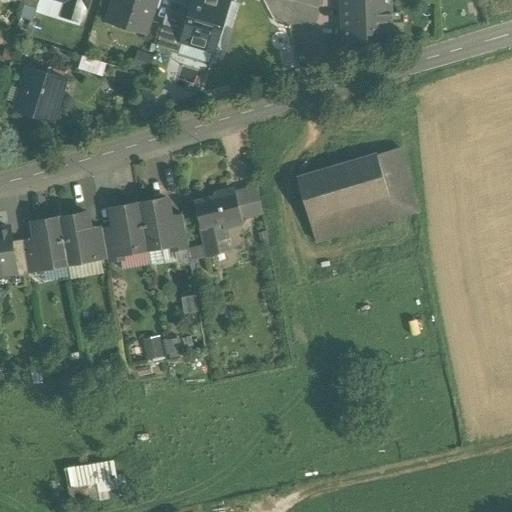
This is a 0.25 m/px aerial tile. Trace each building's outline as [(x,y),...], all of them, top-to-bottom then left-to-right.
[(25,0),(25,3),(24,5),(38,9),(40,0),(25,0)] [(89,0),(60,0),(68,2),(64,16),(82,21),(86,8),(87,8),(89,0)] [(158,0),(113,0),(107,22),(147,35),(158,0)] [(229,1),(224,0),(194,0),(192,8),(185,30),(182,41),(182,42),(214,51),(229,1)] [(389,0),(341,0),(343,44),(367,43),(367,35),(391,34),(391,24),(390,13),(389,0)] [(192,8),(170,1),(163,24),(185,30),(192,8)] [(403,13),(390,13),(391,24),(404,23),(403,13)] [(185,30),(163,24),(157,44),(180,51),(182,42),(182,41),(185,30)] [(65,77),(30,67),(17,109),(52,119),(65,77)] [(400,150),(297,179),(316,241),(418,212),(400,150)] [(233,191),(213,196),(214,198),(195,203),(201,228),(223,223),(224,225),(240,221),(233,191)] [(167,199),(139,204),(147,250),(175,245),(171,217),(167,199)] [(139,204),(111,209),(114,227),(119,255),(120,255),(147,250),(139,204)] [(87,213),(60,218),(68,264),(95,259),(90,231),(87,213)] [(182,215),(171,217),(175,245),(176,251),(188,249),(182,215)] [(60,218),(32,223),(35,240),(40,269),(68,264),(60,218)] [(223,223),(201,228),(208,256),(230,251),(224,225),(223,223)] [(114,227),(102,229),(107,257),(108,263),(121,261),(120,255),(119,255),(114,227)] [(11,242),(9,228),(0,229),(0,273),(14,272),(16,271),(11,242)] [(102,229),(90,231),(95,259),(107,257),(102,229)] [(23,240),(11,242),(16,271),(14,272),(15,277),(28,275),(28,271),(23,242),(23,240)] [(35,240),(23,242),(28,271),(40,269),(35,240)] [(184,352),(179,332),(145,340),(150,361),(184,352)] [(66,465),(71,499),(120,493),(116,459),(66,465)]
